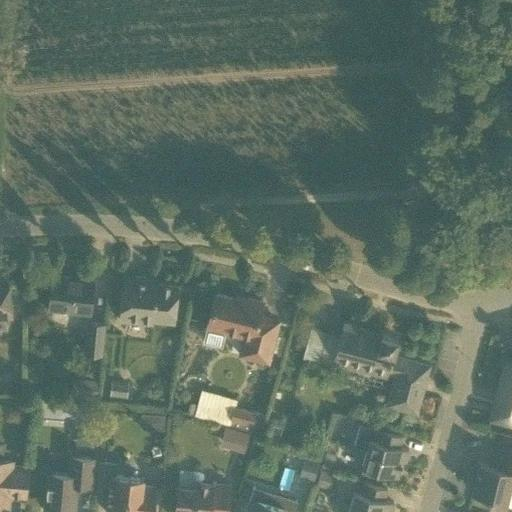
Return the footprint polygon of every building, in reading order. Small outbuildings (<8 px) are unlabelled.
[(94,278),(52,274),(48,308),(91,313),(94,278)] [(174,321),(177,285),(144,282),(145,277),(125,275),(120,320),(152,323),(152,319),(174,321)] [(0,316),(11,315),(7,279),(0,279),(0,316)] [(246,300),(215,293),(207,326),(245,336),(240,355),(269,362),(279,321),(259,316),(263,301),(246,297),(246,300)] [(105,324),(88,322),(85,353),(102,354),(105,324)] [(381,334),(344,324),(334,359),(394,376),(386,404),(417,413),(430,365),(393,355),(398,337),(382,332),(381,334)] [(511,423),(511,362),(507,363),(492,419),(511,423)] [(258,434),(263,415),(235,407),(237,400),(202,390),(195,415),(258,434)] [(379,430),(360,424),(354,446),(366,450),(362,464),(363,465),(361,472),(377,476),(379,469),(397,475),(403,454),(407,456),(409,450),(399,447),(403,436),(380,429),(379,430)] [(236,429),(231,448),(244,452),(249,433),(236,429)] [(511,479),(511,442),(502,439),(495,467),(480,463),(473,493),(488,497),(487,500),(505,505),(511,480),(511,479)] [(93,486),(95,458),(70,456),(68,474),(47,472),(44,510),(60,511),(75,511),(78,485),(93,486)] [(27,499),(29,467),(12,465),(13,460),(0,459),(0,506),(9,507),(10,497),(27,499)] [(109,497),(107,511),(153,511),(156,486),(142,485),(143,478),(115,475),(116,462),(100,460),(96,496),(109,497)] [(321,469),(317,485),(331,489),(336,474),(321,469)] [(227,511),(230,485),(195,482),(194,487),(178,486),(175,511),(227,511)] [(384,500),(387,488),(364,482),(361,493),(354,491),(348,511),(385,511),(387,507),(392,508),(394,502),(384,500)] [(284,511),(286,508),(271,503),(274,494),(253,487),(250,499),(255,500),(251,511),(284,511)]
